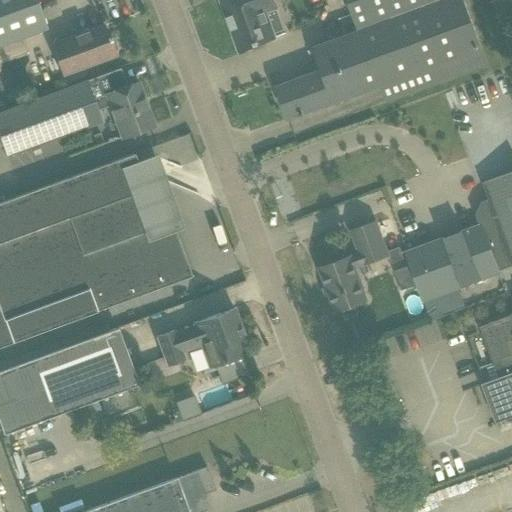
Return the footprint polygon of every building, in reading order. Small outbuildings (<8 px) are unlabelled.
[(0,0),(0,46),(46,30),(34,0),(0,0)] [(222,0),(241,50),(273,39),(263,11),(276,6),(273,0),(222,0)] [(275,87),(288,120),(380,86),(386,102),(487,65),(463,0),(347,0),(358,31),(313,47),(321,70),(275,87)] [(103,26),(51,45),(62,75),(116,55),(115,53),(117,48),(115,43),(111,41),(109,36),(108,37),(103,26)] [(126,87),(120,68),(0,112),(0,140),(5,156),(100,121),(96,111),(109,106),(121,138),(154,126),(138,82),(126,87)] [(0,203),(0,242),(147,189),(134,154),(0,203)] [(480,225),(405,252),(410,266),(417,285),(423,301),(500,273),(511,267),(511,172),(482,184),(489,199),(493,209),(476,215),(480,225)] [(0,242),(0,347),(12,343),(4,320),(88,289),(96,312),(192,277),(171,221),(160,225),(147,189),(0,242)] [(321,268),(336,311),(357,303),(354,295),(362,293),(353,268),(387,256),(374,223),(352,231),(360,254),(321,268)] [(387,251),(392,263),(404,259),(399,247),(387,251)] [(173,330),(157,336),(167,366),(184,360),(181,352),(190,348),(198,371),(202,376),(216,371),(214,366),(242,356),(244,355),(239,340),(244,338),(233,308),(193,323),(194,326),(174,334),(173,330)] [(511,314),(480,327),(494,366),(498,378),(481,384),(496,423),(511,417),(511,314)] [(0,371),(0,427),(2,434),(100,398),(104,411),(120,406),(115,393),(125,389),(128,395),(139,391),(137,384),(138,384),(117,328),(0,371)] [(97,401),(86,406),(89,415),(100,410),(97,401)] [(101,505),(83,511),(202,511),(207,510),(203,498),(205,494),(212,491),(214,487),(206,467),(101,505)]
